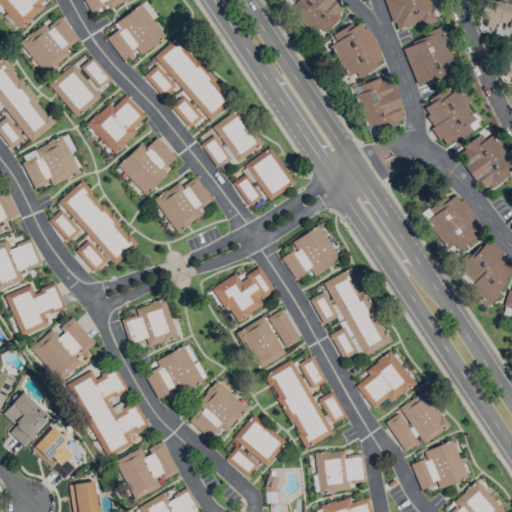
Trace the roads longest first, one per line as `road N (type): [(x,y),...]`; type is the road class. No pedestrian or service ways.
road 1 (residential): [(70,0),(98,47),(254,234),(367,426),(390,447),(428,511)]
road 2 (tertiary): [(211,0),(511,447)]
road 3 (tertiary): [(511,403),(243,0)]
road 4 (residential): [(0,158),(169,423)]
road 5 (residential): [(92,299),(226,250),(356,169)]
road 6 (residential): [(169,423),(180,463),(215,511),(254,506),(169,423)]
road 7 (residential): [(511,245),(435,154),(417,146),(356,169)]
road 8 (residential): [(457,0),(511,125)]
road 9 (residential): [(380,22),(410,94),(417,146)]
